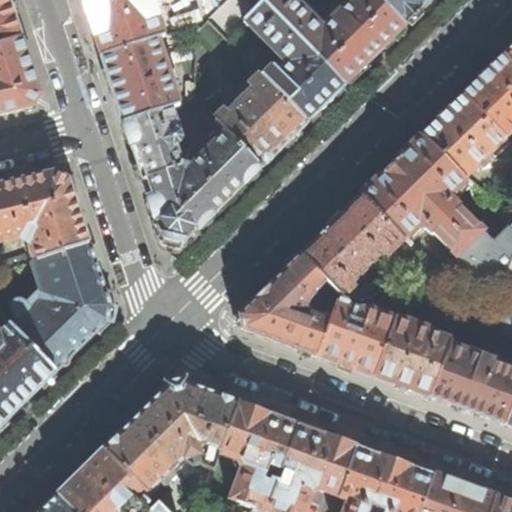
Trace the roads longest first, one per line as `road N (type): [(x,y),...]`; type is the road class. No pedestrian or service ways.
road 1 (residential): [(495,0),(155,334)]
road 2 (residential): [(511,467),(155,334)]
road 3 (residential): [(155,334),(0,488)]
road 4 (residential): [(83,129),(155,334)]
road 5 (residential): [(42,0),(83,129)]
